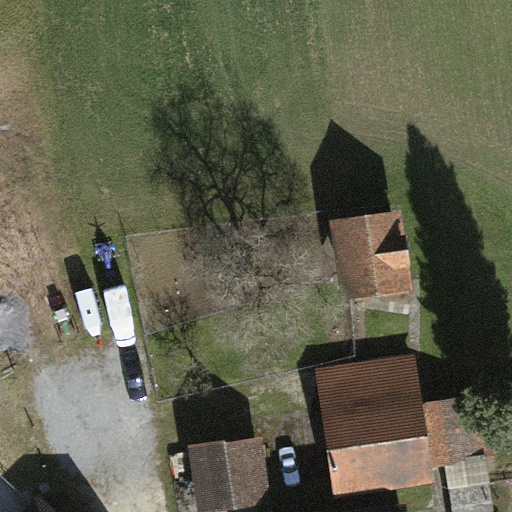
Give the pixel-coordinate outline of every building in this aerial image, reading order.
[(394,222),(341,229),(350,289),(403,282),(394,222)] [(413,364),(324,377),(339,479),(428,466),(413,364)] [(249,440),(225,443),(233,498),(258,494),(249,440)] [(225,443),(198,447),(207,502),(233,498),(225,443)] [(491,511),(487,483),(451,489),(454,511),(491,511)]
